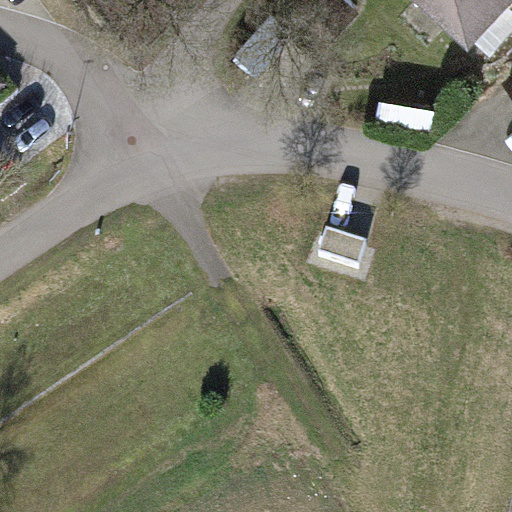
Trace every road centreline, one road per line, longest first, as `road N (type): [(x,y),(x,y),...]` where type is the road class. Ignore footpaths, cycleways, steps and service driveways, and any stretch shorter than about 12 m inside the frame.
road 1 (residential): [(152,148),(283,132),(511,201)]
road 2 (residential): [(0,35),(92,80),(152,148)]
road 3 (residential): [(0,257),(152,148)]
road 4 (residential): [(152,148),(224,0)]
road 5 (track): [(152,148),(217,281)]
